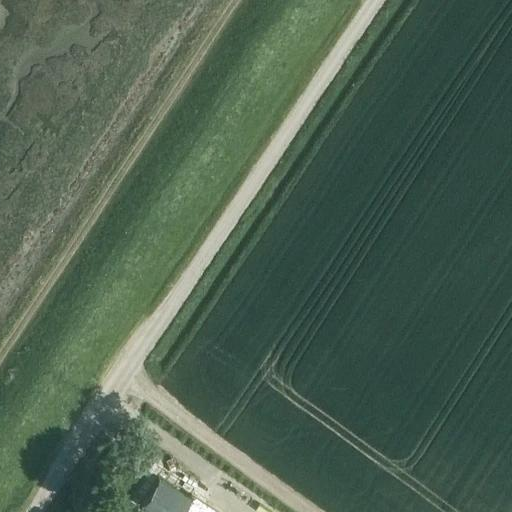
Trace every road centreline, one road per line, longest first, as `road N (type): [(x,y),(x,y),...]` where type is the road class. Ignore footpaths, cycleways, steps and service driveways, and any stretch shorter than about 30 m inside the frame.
road 1 (unclassified): [(35,511),(379,0)]
road 2 (track): [(121,382),(301,511)]
